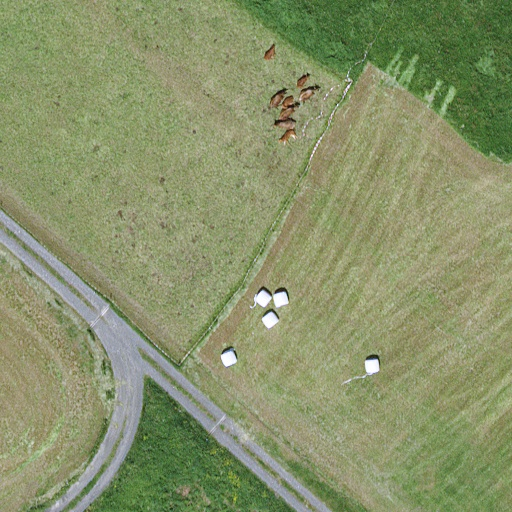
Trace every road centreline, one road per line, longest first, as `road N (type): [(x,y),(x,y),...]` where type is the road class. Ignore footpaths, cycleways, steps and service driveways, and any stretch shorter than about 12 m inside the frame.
road 1 (track): [(0,227),(312,511)]
road 2 (track): [(128,344),(134,409),(107,464),(57,511)]
